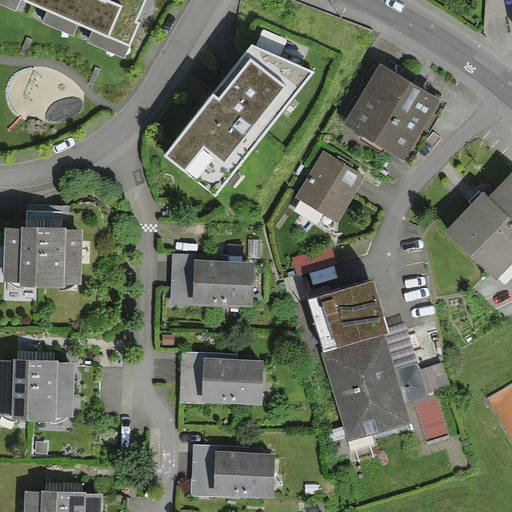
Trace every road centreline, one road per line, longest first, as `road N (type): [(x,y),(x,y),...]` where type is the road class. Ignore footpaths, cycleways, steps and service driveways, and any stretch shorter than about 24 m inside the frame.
road 1 (residential): [(107,140),(130,173),(148,228),(144,387),(170,430),(165,511)]
road 2 (residential): [(212,0),(152,95),(107,140)]
road 3 (tertiary): [(511,89),(374,0)]
